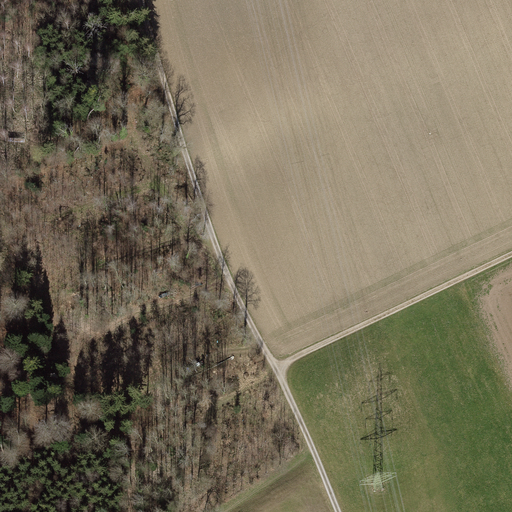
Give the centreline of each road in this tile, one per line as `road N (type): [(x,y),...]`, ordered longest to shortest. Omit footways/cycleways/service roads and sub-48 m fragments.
road 1 (track): [(337,511),(275,367),(511,255)]
road 2 (track): [(275,367),(223,267),(139,0)]
